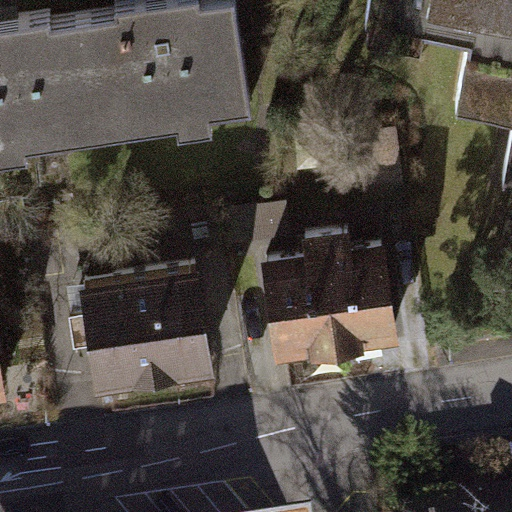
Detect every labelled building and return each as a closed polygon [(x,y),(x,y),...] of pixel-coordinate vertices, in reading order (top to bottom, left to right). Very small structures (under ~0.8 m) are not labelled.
[(116,0),(118,10),(83,15),(99,126),(258,104),(242,0),(116,0)] [(511,0),(384,0),(380,27),(476,45),(464,108),(511,117),(511,0)] [(0,140),(99,126),(83,15),(52,20),(50,9),(0,16),(0,140)] [(0,237),(28,234),(23,202),(0,205),(0,237)] [(296,247),(258,252),(270,353),(396,338),(383,236),(341,242),(338,218),(293,224),(296,247)] [(185,261),(62,278),(76,384),(199,367),(185,261)] [(475,505),(414,511),(507,511),(506,493),(474,497),(475,505)]
